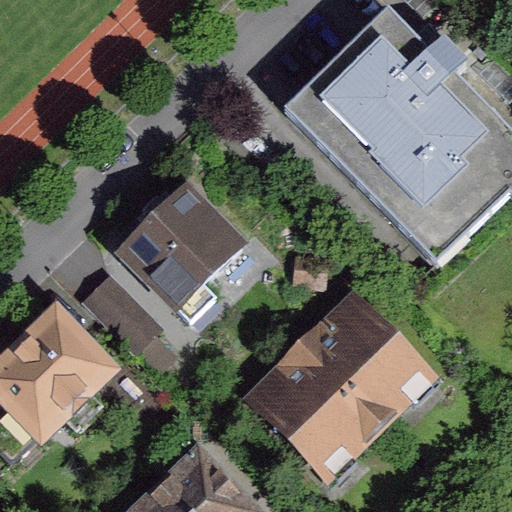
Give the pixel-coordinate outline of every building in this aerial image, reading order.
[(511,143),(395,21),(292,120),(432,266),(508,193),(511,196),(511,143)] [(194,204),(127,269),(185,329),(252,263),(194,204)] [(115,283),(88,306),(138,362),(164,339),(115,283)] [(359,303),(249,408),(331,494),(441,389),(359,303)] [(61,322),(0,375),(0,413),(43,462),(123,392),(61,322)] [(249,511),(201,456),(136,511),(249,511)]
